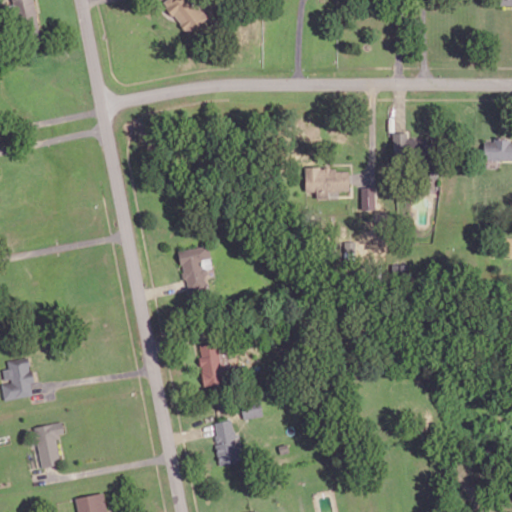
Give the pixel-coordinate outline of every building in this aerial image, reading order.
[(24,0),(27,31),(37,30),(34,0),(11,0),(12,0),(14,0),(24,0)] [(187,34),(206,19),(191,0),(167,0),(163,3),(187,34)] [(409,152),(406,131),(393,132),(395,154),(409,152)] [(511,159),(511,140),(511,134),(494,135),(494,140),(484,141),(484,160),(511,159)] [(305,192),(316,192),(316,197),(329,197),(329,191),(349,191),(350,171),(336,171),(337,166),(306,165),(305,192)] [(362,209),(375,208),(375,186),(361,186),(362,209)] [(179,250),(186,291),(208,287),(203,259),(210,258),(208,246),(179,250)] [(203,385),(230,382),(226,347),(222,348),(221,339),(199,341),(203,385)] [(4,399),(32,395),(30,381),(32,381),(29,356),(7,359),(8,368),(2,368),(4,382),(1,382),(4,399)] [(243,418),(263,416),(261,403),(242,405),(243,418)] [(220,465),(241,461),(233,418),(212,422),(220,465)] [(41,467),(61,463),(55,435),(64,434),(62,421),(33,426),(41,467)] [(106,511),(104,492),(76,496),(77,511),(106,511)]
